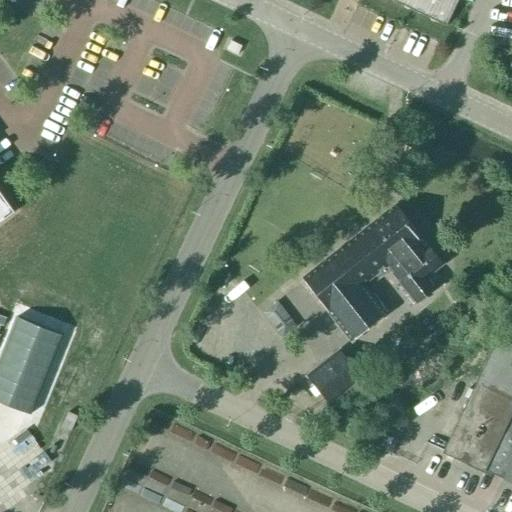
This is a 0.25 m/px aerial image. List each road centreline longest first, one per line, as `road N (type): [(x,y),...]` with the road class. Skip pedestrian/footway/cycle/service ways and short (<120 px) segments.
road 1 (unclassified): [(140,365),(300,29)]
road 2 (unclassified): [(448,511),(140,365)]
road 3 (unclassified): [(511,126),(300,29)]
road 4 (unclassified): [(73,511),(140,365)]
